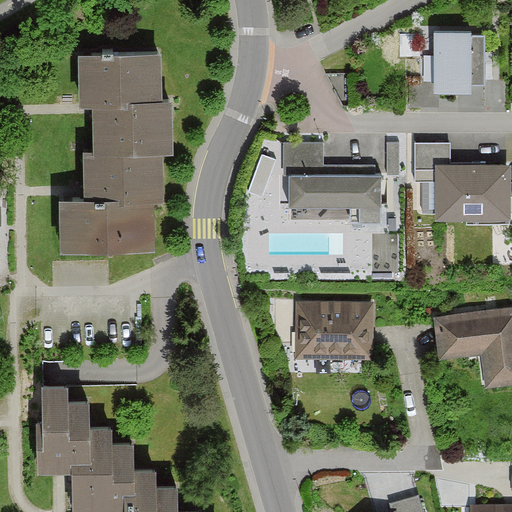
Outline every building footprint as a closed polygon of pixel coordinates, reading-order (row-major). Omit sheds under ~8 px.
[(476,27),(431,25),(428,83),(474,84),(476,27)] [(161,59),(83,61),(84,116),(105,116),(105,156),(179,155),(178,104),(162,105),(161,59)] [(447,144),(409,143),(409,184),(429,184),(428,222),(501,224),(499,165),(447,165),(447,144)] [(280,145),(278,221),(339,222),(339,237),(378,238),(378,221),(395,222),(396,177),(319,176),(319,146),(280,145)] [(179,155),(105,156),(88,157),(88,203),(64,204),(65,249),(153,248),(152,206),(180,206),(179,155)] [(373,304),(295,303),(295,362),(373,362),(373,304)] [(511,314),(439,317),(440,361),(486,360),(487,386),(511,384),(511,314)] [(72,396),(47,396),(48,481),(79,481),(79,511),(135,511),(135,481),(135,456),(111,456),(111,434),(93,435),(93,415),(72,415),(72,396)] [(170,480),(135,481),(135,511),(186,511),(187,493),(170,493),(170,480)]
